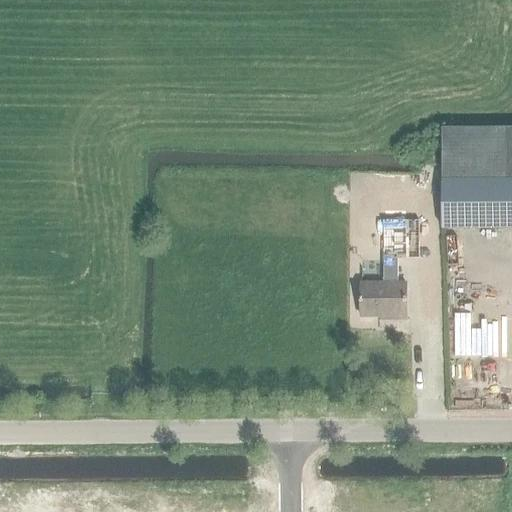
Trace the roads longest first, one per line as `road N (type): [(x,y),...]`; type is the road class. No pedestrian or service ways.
road 1 (unclassified): [(290,434),(0,434)]
road 2 (unclassified): [(511,430),(290,434)]
